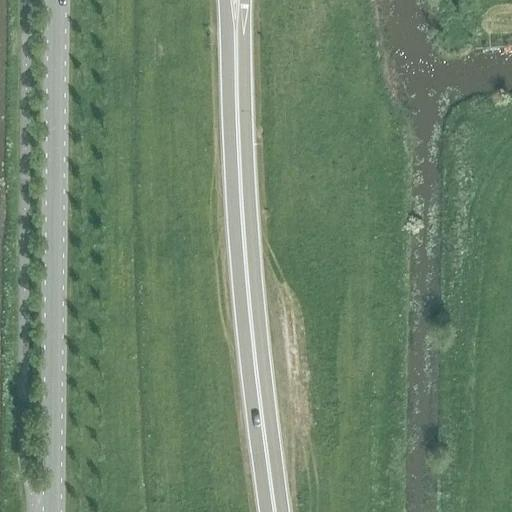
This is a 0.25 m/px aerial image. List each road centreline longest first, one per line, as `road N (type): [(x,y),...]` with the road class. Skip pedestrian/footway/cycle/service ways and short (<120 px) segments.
road 1 (secondary): [(51,511),(55,0)]
road 2 (trunk): [(234,37),(251,333),(275,511)]
